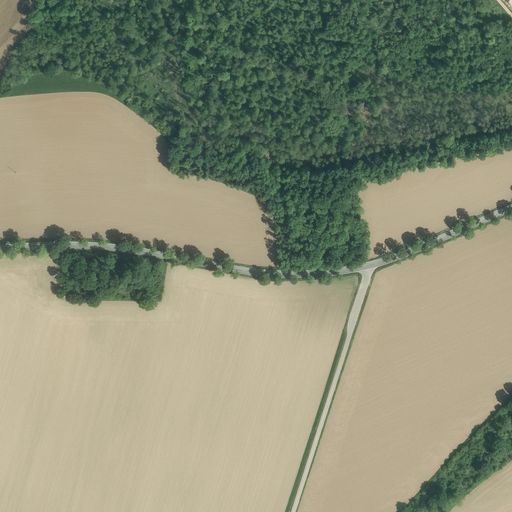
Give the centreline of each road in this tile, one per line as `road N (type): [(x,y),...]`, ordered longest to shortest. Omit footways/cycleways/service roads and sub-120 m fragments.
road 1 (secondary): [(0,248),(99,246),(297,274),(369,266),(511,207)]
road 2 (track): [(369,266),(291,511)]
